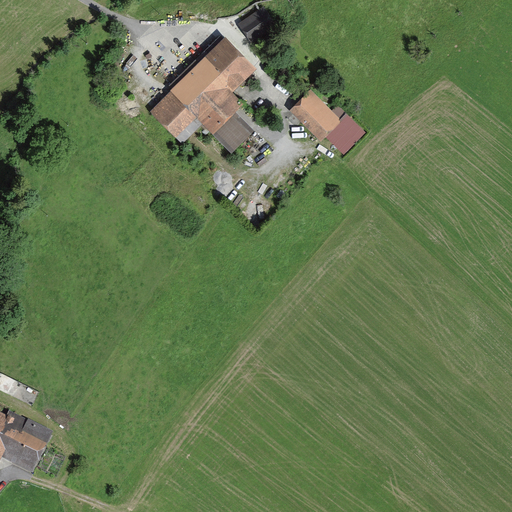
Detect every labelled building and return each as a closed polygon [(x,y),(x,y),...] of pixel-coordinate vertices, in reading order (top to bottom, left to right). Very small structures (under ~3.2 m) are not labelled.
[(272,25),(262,11),(243,24),(253,38),(272,25)] [(229,113),(240,102),(228,92),(234,86),(231,82),(247,66),(220,38),(205,53),(213,60),(211,62),(203,55),(172,86),(175,89),(152,112),(181,141),(202,121),(231,150),(239,142),(224,127),(233,118),(229,113)] [(320,137),(338,119),(312,93),(294,111),(320,137)] [(333,111),(343,118),(348,112),(338,105),(333,111)] [(22,432),(0,420),(0,453),(2,450),(31,465),(47,433),(27,423),(22,432)]
